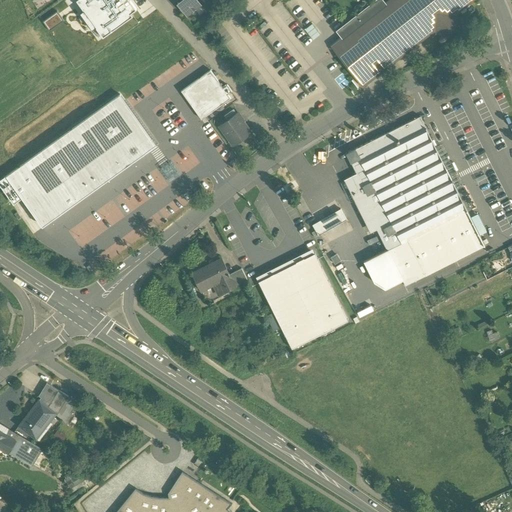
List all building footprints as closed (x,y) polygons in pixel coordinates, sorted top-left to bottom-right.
[(136,9),(129,0),(76,0),(103,37),(133,16),(131,13),(136,9)] [(181,0),(180,1),(178,3),(187,15),(201,5),(197,0),(181,0)] [(342,37),(336,43),(339,46),(357,70),(353,73),(363,85),(435,29),(441,37),(460,22),(454,14),(460,9),(452,0),(390,0),(385,4),(342,37)] [(381,0),(377,0),(337,31),(342,37),(385,4),(381,0)] [(471,0),(452,0),(460,9),(471,0)] [(44,21),(51,30),(65,19),(57,10),(44,21)] [(313,23),(306,28),(314,39),(321,34),(313,23)] [(210,70),(181,91),(188,101),(190,99),(193,104),(196,108),(194,109),(201,119),(230,99),(227,94),(231,91),(227,85),(223,88),(210,70)] [(20,195),(42,225),(151,148),(152,139),(120,95),(0,180),(0,184),(11,200),(20,195)] [(224,116),(227,121),(237,114),(233,109),(224,116)] [(227,121),(220,126),(232,143),(249,131),(237,114),(227,121)] [(420,116),(348,152),(358,173),(346,179),(366,220),(372,223),(369,227),(375,230),(377,229),(388,249),(467,210),(420,116)] [(170,160),(159,167),(170,183),(181,176),(170,160)] [(341,209),(333,214),(339,225),(347,220),(341,209)] [(467,210),(388,249),(403,280),(405,285),(485,245),(467,210)] [(339,225),(333,214),(326,218),(332,229),(339,225)] [(332,229),(326,218),(318,222),(324,233),(332,229)] [(324,233),(318,222),(313,225),(319,236),(324,233)] [(403,280),(388,249),(363,261),(374,282),(384,289),(403,280)] [(314,253),(258,281),(292,348),(348,320),(314,253)] [(339,262),(335,255),(330,258),(334,265),(339,262)] [(222,258),(193,272),(202,290),(220,281),(225,291),(236,285),(230,273),(222,258)] [(242,267),(230,273),(236,285),(248,279),(242,267)] [(60,391),(47,383),(39,396),(42,397),(52,403),(60,391)] [(69,396),(60,390),(60,391),(52,403),(49,408),(56,413),(56,414),(63,420),(68,423),(74,415),(68,412),(75,400),(68,396),(69,396)] [(52,403),(42,397),(20,425),(36,439),(38,438),(49,422),(56,414),(56,413),(49,408),(52,403)] [(28,440),(9,429),(6,435),(16,441),(15,441),(24,447),(28,440)] [(6,435),(0,431),(0,445),(9,451),(15,441),(16,441),(6,435)] [(28,440),(24,447),(15,441),(9,451),(33,465),(35,462),(42,451),(43,449),(28,440)] [(42,451),(35,462),(39,465),(46,453),(42,451)] [(66,478),(71,488),(84,482),(78,471),(66,478)] [(152,498),(134,491),(117,511),(230,511),(227,509),(232,504),(182,473),(169,494),(170,500),(152,498)]
